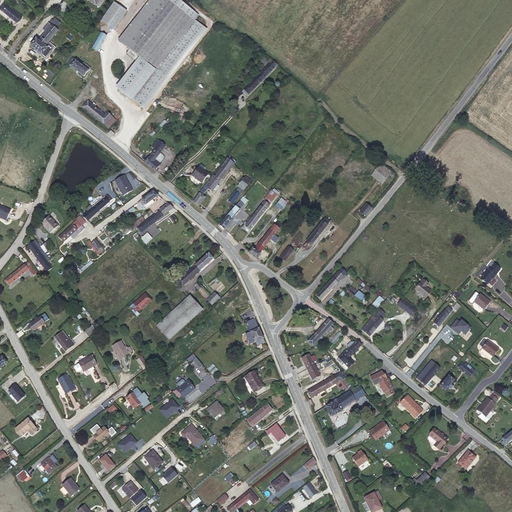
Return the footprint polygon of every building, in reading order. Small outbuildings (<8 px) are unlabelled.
[(195,20),(169,0),(156,0),(122,43),(130,49),(138,55),(143,59),(156,70),(195,20)] [(114,1),(100,20),(114,30),(127,10),(114,1)] [(22,17),(4,3),(0,8),(0,9),(17,23),(22,17)] [(142,108),(205,28),(195,20),(156,70),(132,100),(142,108)] [(51,25),(48,23),(43,29),(46,31),(51,25)] [(51,25),(46,31),(38,40),(36,38),(30,46),(42,55),(46,57),(54,48),(48,43),(58,30),(51,25)] [(66,38),(67,38),(60,31),(57,35),(64,41),(66,38)] [(107,35),(101,33),(92,48),(97,51),(107,35)] [(138,55),(130,49),(127,53),(134,59),(138,55)] [(88,67),(83,62),(81,65),(72,58),(68,63),(84,76),(90,68),(89,66),(88,67)] [(156,70),(143,59),(119,89),(132,100),(156,70)] [(277,65),(272,60),(242,91),(247,96),(277,65)] [(105,115),(88,101),(83,107),(108,128),(116,120),(108,112),(105,115)] [(155,149),(145,162),(155,170),(160,163),(155,159),(160,152),(155,149)] [(232,165),(235,161),(229,156),(226,161),(232,165)] [(212,192),(232,165),(226,161),(222,166),(223,167),(216,176),(213,175),(202,189),(202,188),(199,193),(200,193),(194,201),(199,206),(205,197),(203,195),(208,189),(212,192)] [(390,171),(382,164),(376,172),(375,171),(372,175),(382,183),(390,171)] [(208,174),(199,167),(192,175),(202,183),(208,174)] [(275,188),(280,192),(294,176),(288,171),(275,188)] [(124,175),(115,180),(123,195),(132,190),(124,175)] [(246,187),(249,183),(243,179),(240,183),(246,187)] [(243,191),(246,187),(240,183),(237,186),(239,187),(228,200),(233,204),(243,191)] [(270,205),(280,192),(275,188),(261,205),(252,218),(250,216),(246,222),(247,223),(246,226),(250,229),(251,229),(270,205)] [(158,196),(153,191),(142,200),(138,203),(141,208),(144,206),(146,209),(154,202),(153,200),(158,196)] [(83,216),(88,220),(112,199),(108,195),(92,208),(90,206),(86,209),(88,212),(83,216)] [(239,202),(243,206),(247,201),(243,197),(239,202)] [(283,209),(287,203),(284,201),(281,198),(278,203),(279,204),(278,206),(283,209)] [(221,226),(224,228),(243,206),(239,202),(220,225),(221,226)] [(173,208),(168,203),(160,209),(160,210),(158,211),(157,210),(155,212),(156,214),(138,228),(142,233),(156,221),(173,208)] [(0,216),(6,219),(10,210),(0,204),(0,216)] [(372,208),(366,204),(360,212),(365,216),(372,208)] [(273,221),(280,213),(276,210),(272,215),(271,216),(269,215),(268,216),(273,221)] [(122,219),(130,213),(128,211),(121,216),(122,219)] [(77,221),(82,225),(86,222),(80,215),(76,219),(77,221)] [(59,225),(54,220),(53,221),(48,216),(41,223),(51,233),(59,225)] [(135,228),(145,220),(142,217),(132,225),(135,228)] [(330,221),(326,218),(323,222),(322,221),(306,241),(311,245),(327,225),(330,221)] [(63,242),(82,225),(77,221),(59,237),(63,242)] [(274,225),(259,244),(264,248),(279,229),(275,225),(274,225)] [(146,244),(153,238),(147,232),(141,238),(146,244)] [(28,246),(43,265),(48,261),(50,260),(36,240),(28,246)] [(50,240),(44,244),(48,251),(54,246),(50,240)] [(94,246),(97,250),(101,247),(96,240),(92,243),(90,241),(88,242),(92,247),(94,246)] [(255,249),(252,247),(249,252),(257,259),(260,254),(260,253),(264,248),(259,244),(255,249)] [(100,253),(97,250),(94,246),(92,247),(98,255),(100,253)] [(288,246),(285,250),(291,254),(294,250),(288,246)] [(291,254),(285,250),(280,257),(285,261),(286,260),(291,254)] [(182,286),(214,258),(209,253),(177,281),(182,286)] [(80,270),(82,272),(93,262),(91,260),(80,270)] [(48,261),(43,265),(46,270),(52,265),(48,261)] [(29,262),(25,264),(29,269),(34,275),(37,273),(29,262)] [(489,268),(480,279),(487,284),(496,273),(496,274),(500,269),(491,262),(487,267),(489,268)] [(25,264),(5,281),(8,286),(29,269),(25,264)] [(333,278),(337,283),(347,273),(342,268),(333,278)] [(321,300),(337,283),(333,278),(317,296),(321,300)] [(370,289),(359,279),(357,281),(364,287),(364,288),(367,291),(370,289)] [(426,297),(431,292),(425,287),(428,284),(424,280),(416,289),(426,297)] [(217,307),(221,311),(221,312),(243,293),(239,287),(238,288),(237,286),(229,294),(228,293),(220,300),(222,302),(217,306),(217,307)] [(353,298),(358,292),(351,286),(346,293),(353,298)] [(358,291),(358,292),(353,298),(360,303),(365,297),(358,291)] [(140,310),(152,300),(146,292),(129,307),(137,316),(142,312),(140,310)] [(212,304),(219,297),(214,292),(207,300),(212,304)] [(490,302),(480,294),(479,295),(476,292),(469,300),(469,302),(471,304),(472,303),(474,302),(484,310),(490,302)] [(169,340),(203,309),(190,295),(156,326),(169,340)] [(371,305),(377,309),(384,299),(379,295),(371,305)] [(417,310),(402,299),(398,305),(413,316),(417,310)] [(442,323),(452,310),(448,306),(437,319),(442,323)] [(244,320),(253,316),(250,310),(241,313),(244,320)] [(45,313),(41,317),(44,322),(49,319),(45,313)] [(378,316),(375,313),(369,320),(372,323),(378,316)] [(369,320),(361,330),(369,337),(383,321),(378,316),(372,323),(369,320)] [(33,330),(44,322),(41,317),(32,323),(33,323),(30,325),(33,330)] [(265,342),(255,318),(247,322),(251,331),(245,334),(250,344),(255,342),(257,345),(265,342)] [(327,320),(307,342),(311,346),(322,335),(324,337),(329,332),(332,329),(329,327),(332,324),(327,320)] [(456,320),(450,328),(457,333),(459,330),(465,335),(471,328),(461,320),(459,322),(456,320)] [(89,338),(96,332),(91,326),(84,331),(89,338)] [(72,340),(71,342),(63,331),(55,337),(66,351),(75,344),(72,340)] [(349,348),(335,361),(340,365),(343,362),(348,368),(354,363),(348,357),(361,345),(357,340),(353,344),(349,348)] [(130,347),(126,349),(121,341),(113,346),(120,359),(132,351),(130,347)] [(237,349),(233,344),(233,345),(230,341),(215,353),(222,361),(231,354),(235,350),(237,349)] [(487,342),(482,347),(482,348),(493,357),(499,349),(487,341),(487,342)] [(83,372),(97,364),(92,355),(78,362),(79,364),(82,369),(83,372)] [(308,355),(300,359),(311,381),(319,377),(312,363),(315,361),(312,357),(309,358),(308,355)] [(143,370),(149,366),(145,360),(141,364),(143,366),(141,367),(143,370)] [(440,368),(432,360),(416,378),(425,385),(440,368)] [(474,373),(461,362),(457,367),(469,378),(474,373)] [(346,377),(340,370),(333,374),(334,375),(332,376),(336,383),(340,381),(341,381),(346,377)] [(254,392),(263,386),(254,371),(245,376),(245,377),(241,379),(246,386),(249,384),(254,392)] [(384,375),(382,371),(370,377),(374,385),(379,383),(384,392),(387,397),(394,393),(392,388),(393,388),(388,378),(387,379),(385,375),(384,375)] [(66,393),(75,388),(67,375),(58,380),(66,393)] [(454,380),(449,375),(440,386),(445,390),(454,380)] [(328,379),(308,391),(311,397),(336,383),(332,376),(328,379)] [(350,381),(346,377),(341,381),(347,389),(349,388),(347,383),(350,381)] [(183,398),(195,389),(189,380),(176,389),(183,398)] [(18,402),(25,396),(16,385),(9,391),(11,394),(10,396),(13,400),(15,398),(18,402)] [(359,385),(351,391),(355,401),(366,394),(359,385)] [(134,392),(126,398),(135,408),(142,402),(145,406),(150,402),(147,399),(148,398),(144,393),(142,394),(141,396),(139,393),(141,392),(137,388),(133,391),(134,392)] [(355,401),(351,391),(337,399),(332,402),(331,402),(331,403),(326,406),(331,417),(343,411),(342,409),(355,401)] [(409,409),(408,410),(416,418),(423,410),(408,395),(402,401),(409,409)] [(496,404),(495,404),(499,400),(492,395),(489,399),(487,397),(482,404),(483,404),(478,411),(482,414),(480,416),(480,418),(486,422),(487,422),(489,420),(486,417),(496,404)] [(171,401),(158,411),(165,419),(178,409),(171,401)] [(400,403),(408,410),(409,409),(402,401),(400,403)] [(214,418),(224,409),(217,402),(207,410),(214,418)] [(252,426),(272,409),(268,404),(247,420),(252,426)] [(31,434),(37,429),(28,418),(15,429),(21,436),(28,430),(31,434)] [(389,430),(383,422),(369,432),(375,440),(389,430)] [(285,436),(276,423),(265,432),(268,435),(271,432),(278,442),(285,436)] [(108,437),(111,435),(112,436),(116,433),(112,427),(108,431),(104,426),(101,429),(97,425),(90,430),(99,441),(106,435),(108,437)] [(206,441),(205,441),(192,425),(182,434),(185,438),(187,436),(198,448),(206,441)] [(439,449),(448,439),(435,428),(429,435),(437,442),(434,445),(439,449)] [(235,439),(241,434),(238,430),(232,435),(235,439)] [(511,438),(511,430),(502,439),(503,441),(506,444),(511,438)] [(131,434),(118,445),(125,453),(137,442),(131,434)] [(217,441),(212,435),(210,438),(208,440),(212,445),(214,443),(217,441)] [(437,442),(429,435),(428,437),(428,439),(429,440),(434,445),(437,442)] [(160,464),(163,462),(153,450),(145,457),(155,469),(157,467),(159,468),(162,466),(160,464)] [(369,461),(362,451),(358,453),(359,454),(352,457),(358,466),(369,461)] [(466,469),(476,457),(468,451),(459,463),(466,469)] [(108,471),(115,466),(106,455),(100,460),(108,471)] [(49,474),(57,467),(49,457),(41,464),(49,474)] [(314,458),(313,458),(304,465),(307,470),(316,463),(314,458)] [(163,477),(168,483),(178,476),(171,468),(163,475),(163,477)] [(21,482),(25,479),(30,476),(25,469),(17,476),(21,482)] [(348,469),(343,472),(346,479),(352,477),(348,469)] [(224,477),(228,482),(234,477),(231,472),(224,477)] [(425,473),(417,481),(421,485),(429,477),(425,473)] [(272,485),(276,491),(277,492),(289,483),(283,475),(271,484),(272,485)] [(71,496),(79,489),(70,478),(62,485),(71,496)] [(414,479),(410,482),(415,488),(419,484),(414,479)] [(130,498),(138,491),(130,481),(122,488),(130,498)] [(311,498),(318,492),(309,482),(302,488),(311,498)] [(142,498),(146,503),(157,493),(153,488),(142,498)] [(230,511),(233,511),(237,509),(243,505),(247,502),(250,505),(253,503),(253,504),(259,500),(250,490),(227,508),(230,511)] [(373,509),(374,511),(382,508),(378,500),(374,493),(374,492),(364,497),(370,510),(373,509)] [(229,498),(225,493),(217,500),(221,505),(229,498)] [(199,497),(190,503),(192,507),(201,501),(199,497)]
